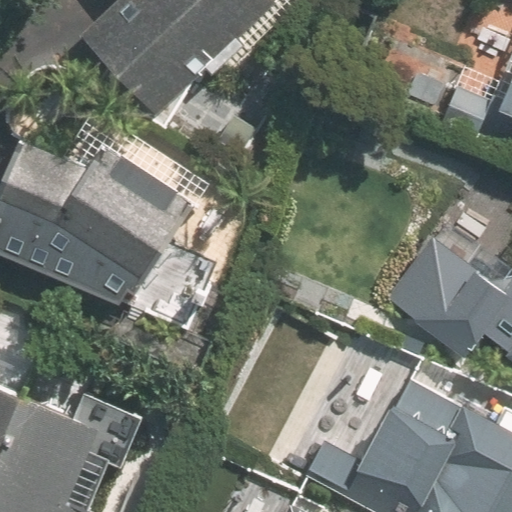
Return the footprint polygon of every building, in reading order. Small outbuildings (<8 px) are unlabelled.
[(120,0),(87,30),(157,111),(281,0),(120,0)] [(511,95),(501,91),(497,100),(466,86),(451,120),(511,145),(511,95)] [(97,165),(29,136),(0,203),(0,214),(2,215),(0,218),(0,247),(120,299),(122,297),(132,302),(186,323),(213,256),(173,239),(197,199),(110,144),(97,165)] [(511,293),(510,295),(435,239),(389,300),(501,384),(511,368),(511,293)] [(0,453),(27,390),(22,387),(39,349),(0,332),(0,453)] [(511,511),(511,421),(417,374),(374,457),(327,433),(310,466),(398,511),(511,511)] [(27,390),(0,453),(0,511),(94,511),(99,502),(94,501),(114,454),(121,457),(141,410),(90,388),(80,413),(27,390)] [(321,511),(302,502),(296,511),(321,511)]
